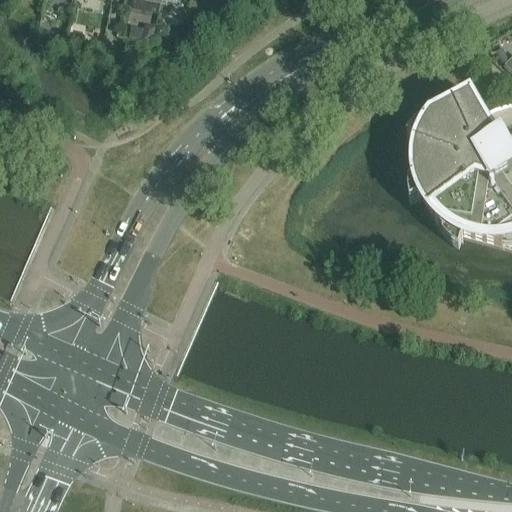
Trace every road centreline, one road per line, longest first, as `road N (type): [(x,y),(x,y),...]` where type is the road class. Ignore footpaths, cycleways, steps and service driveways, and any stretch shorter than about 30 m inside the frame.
road 1 (tertiary): [(391,22),(279,72),(199,133),(149,198),(103,283),(81,366)]
road 2 (tertiary): [(81,366),(124,319),(175,215),(232,140),(391,22)]
road 3 (secondary): [(511,496),(251,439),(81,366)]
road 4 (secondary): [(118,436),(232,477),(390,511)]
